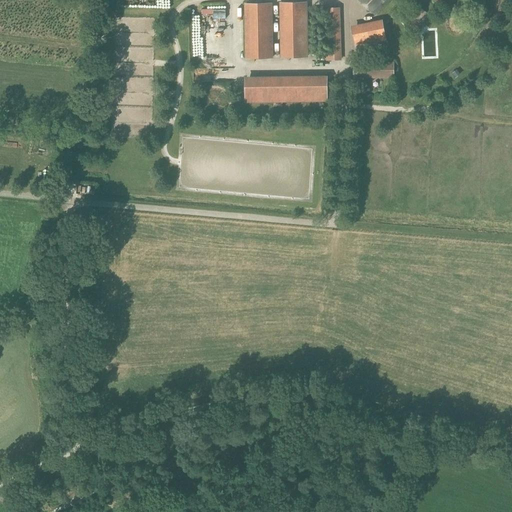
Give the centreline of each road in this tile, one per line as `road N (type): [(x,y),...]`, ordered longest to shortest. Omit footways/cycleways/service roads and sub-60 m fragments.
road 1 (track): [(238,65),(346,72),(337,224),(0,193)]
road 2 (track): [(0,493),(153,419),(295,385),(316,393),(370,511)]
